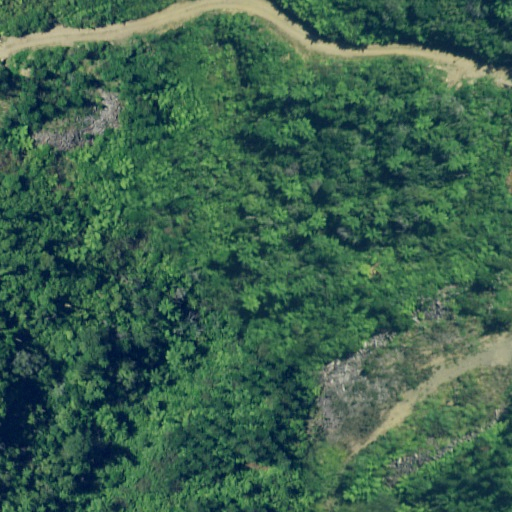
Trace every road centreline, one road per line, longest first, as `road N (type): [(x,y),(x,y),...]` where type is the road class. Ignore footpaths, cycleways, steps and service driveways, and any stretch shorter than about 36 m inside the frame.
road 1 (track): [(162,0),(434,110),(511,247)]
road 2 (track): [(0,68),(156,0)]
